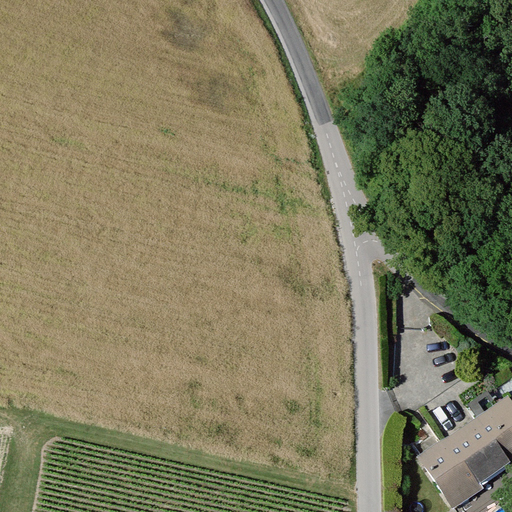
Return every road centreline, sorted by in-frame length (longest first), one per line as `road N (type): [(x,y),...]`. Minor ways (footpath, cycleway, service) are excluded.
road 1 (residential): [(360,230),(370,511)]
road 2 (unclassified): [(271,0),(360,230)]
road 3 (residential): [(360,230),(460,315),(511,347)]
